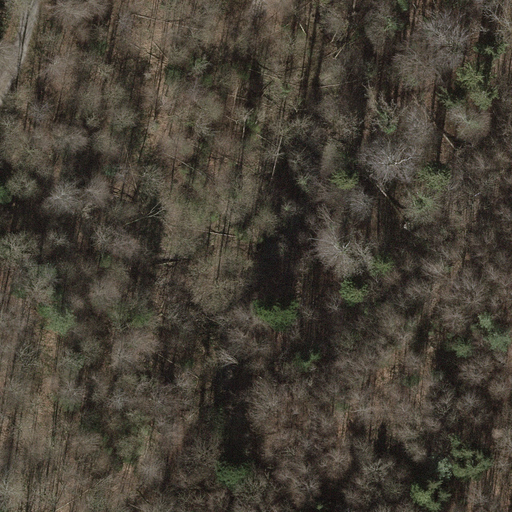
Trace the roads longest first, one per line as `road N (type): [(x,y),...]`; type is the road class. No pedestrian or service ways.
road 1 (track): [(0,273),(16,326),(0,393)]
road 2 (track): [(273,120),(259,0)]
